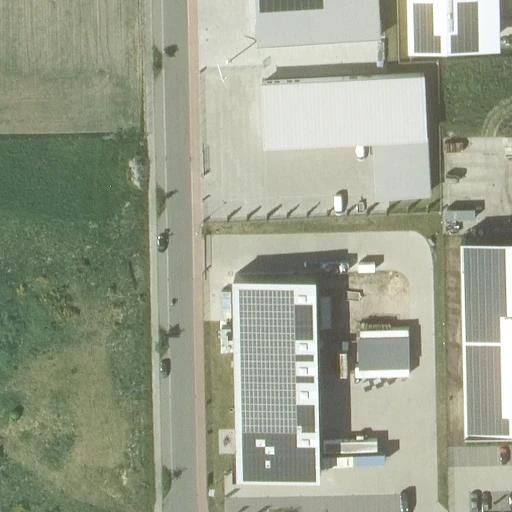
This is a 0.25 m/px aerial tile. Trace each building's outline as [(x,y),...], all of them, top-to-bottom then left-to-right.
[(409,0),(410,47),(485,45),(484,0),(409,0)] [(263,78),(265,141),(385,135),(387,195),(430,192),(426,134),(423,70),(263,78)] [(511,234),(465,236),(469,427),(511,426),(511,234)] [(317,272),(235,275),(240,472),(322,471),(317,272)] [(150,392),(166,392),(167,361),(151,361),(150,392)]
